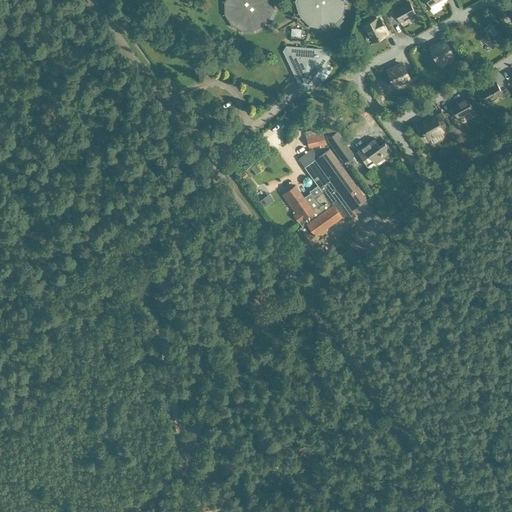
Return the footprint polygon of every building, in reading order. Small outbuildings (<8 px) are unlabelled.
[(225,0),(225,1),(227,14),(232,23),(242,29),(253,28),(263,23),(272,12),(273,5),(271,0),(225,0)] [(345,5),(343,0),(295,0),(295,2),(298,13),(301,18),(309,26),(321,29),(333,26),(342,17),(345,5)] [(397,16),(402,25),(399,19),(414,12),(417,17),(409,1),(393,10),(394,10),(389,13),(392,19),(397,16)] [(362,25),(371,43),(387,35),(378,17),(362,25)] [(489,23),(484,30),(486,32),(481,38),(492,48),(499,41),(494,36),(498,31),(489,23)] [(477,24),(472,29),(476,32),(481,28),(477,24)] [(431,48),(438,62),(452,55),(445,42),(431,48)] [(327,50),(291,48),(287,54),(302,87),(307,87),(309,84),(317,89),(322,82),(314,77),(329,55),(327,50)] [(388,71),(395,85),(409,78),(402,64),(388,71)] [(487,99),(501,92),(502,94),(502,93),(496,81),(480,90),(487,102),(488,101),(487,99)] [(379,94),(375,97),(380,103),(384,101),(379,94)] [(473,110),(466,98),(451,106),(458,118),(459,118),(457,116),(471,108),(473,110)] [(442,128),(438,121),(435,115),(420,123),(428,137),(442,128)] [(306,132),(310,147),(326,143),(322,128),(306,132)] [(345,163),(354,155),(337,131),(327,138),(345,163)] [(374,139),(357,151),(362,159),(367,166),(374,161),(375,163),(392,151),(385,142),(379,146),(374,139)] [(296,186),(292,188),(284,194),(297,213),(294,215),(306,231),(310,228),(316,235),(342,216),(341,215),(351,207),(353,209),(366,199),(330,149),(305,167),(318,185),(310,191),(311,192),(304,197),(296,186)] [(251,167),(257,174),(262,170),(256,163),(251,167)]
